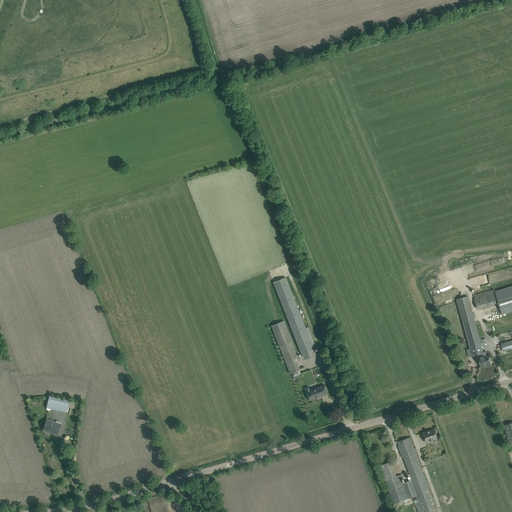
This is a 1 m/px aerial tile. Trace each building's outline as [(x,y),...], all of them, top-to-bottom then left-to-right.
[(286,278),(273,283),(287,319),(301,355),(303,359),(304,361),(317,356),(314,350),(306,328),(286,278)] [(475,298),(474,299),(478,309),(483,307),(487,319),(511,311),(511,286),(495,291),(494,289),(474,295),(475,298)] [(484,366),(484,365),(490,363),(490,364),(489,359),(488,356),(487,351),(483,352),(481,346),(484,346),(483,342),(480,342),(468,296),(457,299),(472,356),(478,354),(479,358),(478,358),(481,367),(484,366)] [(284,320),(271,326),(279,346),(287,366),(290,374),(291,373),(299,370),(296,362),(295,359),(298,357),(292,341),(284,320)] [(511,340),(501,343),(503,352),(511,349),(511,340)] [(308,386),(304,388),(309,400),(316,398),(317,398),(328,394),(324,385),(310,390),(308,386)] [(59,406),(58,411),(66,413),(69,400),(49,395),(46,408),(51,409),(52,404),(59,406)] [(43,430),(56,435),(61,422),(56,420),(56,422),(47,419),(43,430)] [(511,430),(511,422),(503,425),(505,433),(511,430)] [(427,432),(423,433),(426,443),(434,440),(433,439),(437,438),(436,435),(437,435),(436,432),(435,432),(434,430),(427,432)] [(436,508),(435,505),(410,438),(398,442),(399,447),(398,447),(400,453),(401,452),(411,479),(403,483),(409,499),(415,497),(416,499),(415,500),(416,503),(420,502),(423,511),(427,511),(436,509),(436,508)] [(391,461),(379,465),(393,505),(408,499),(403,483),(401,478),(403,478),(401,474),(396,476),(391,461)] [(186,490),(181,496),(186,500),(191,493),(186,490)]
